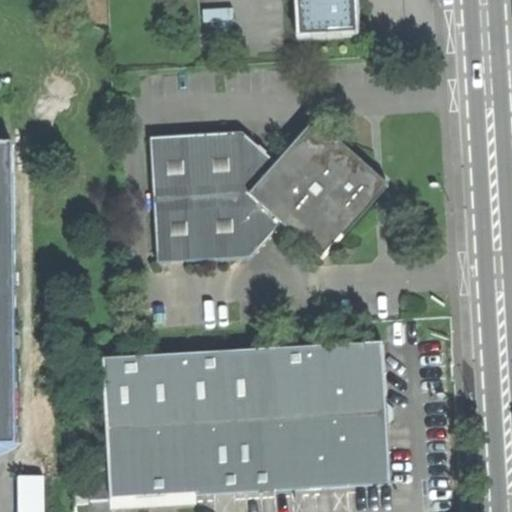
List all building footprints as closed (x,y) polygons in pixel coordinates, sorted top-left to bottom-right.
[(304,0),(306,37),(360,34),(358,0),(304,0)] [(244,133),(153,138),(158,263),(252,260),(284,226),(324,263),(347,238),(378,202),(364,190),(376,177),(340,146),(317,126),(280,164),(244,133)] [(342,143),(340,146),(376,177),(364,190),(378,202),(347,238),(350,241),(388,197),(395,189),(342,143)] [(0,447),(17,447),(13,145),(0,144),(0,447)] [(386,344),(106,359),(112,468),(113,499),(251,492),(395,484),(392,425),(397,419),(397,407),(390,403),(386,344)] [(92,500),(113,499),(112,468),(91,469),(92,500)] [(45,511),(45,476),(18,476),(18,511),(45,511)]
